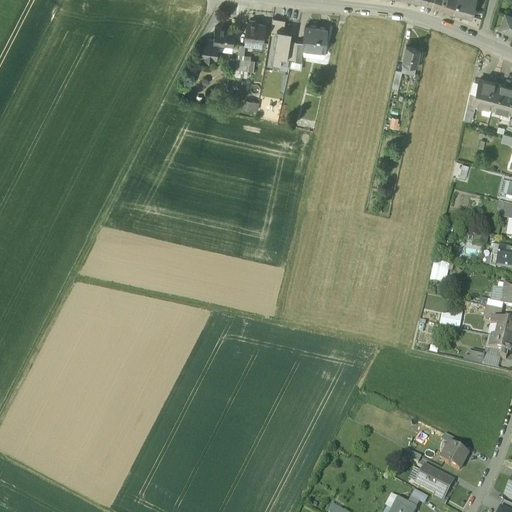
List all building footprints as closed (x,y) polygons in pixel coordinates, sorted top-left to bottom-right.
[(433,0),(432,5),(453,13),(456,0),(433,0)] [(475,0),(456,0),(453,13),(464,16),(464,14),(470,15),(469,17),(471,17),(475,0)] [(511,17),(506,15),(499,30),(511,35),(511,17)] [(285,20),(273,18),(271,31),(277,32),(278,28),(284,29),(285,20)] [(265,25),(247,23),(245,40),(262,42),(263,36),(264,26),(265,25)] [(235,29),(215,27),(214,40),(213,44),(217,44),(233,46),(235,29)] [(327,30),(305,27),(303,41),(302,49),(303,49),(324,52),(327,30)] [(277,32),(272,62),(280,63),(281,58),(286,58),(289,39),(291,31),(284,29),(278,28),(277,32)] [(214,40),(207,39),(206,48),(203,48),(202,58),(216,59),(216,57),(217,44),(213,44),(214,40)] [(289,39),(286,58),(294,60),(296,41),(289,39)] [(262,42),(245,40),(245,45),(245,46),(262,48),(262,42)] [(303,41),(296,41),(294,60),(294,61),(301,62),(303,49),(302,49),(303,41)] [(233,46),(217,44),(216,57),(230,58),(231,58),(233,46)] [(237,59),(251,60),(251,56),(244,55),(245,46),(245,45),(239,45),(237,59)] [(420,50),(406,47),(402,64),(403,64),(402,70),(413,69),(414,66),(416,67),(420,50)] [(231,58),(230,58),(229,69),(235,70),(236,70),(237,59),(231,58)] [(251,60),(243,59),(242,71),(247,71),(249,71),(251,60)] [(294,61),(291,61),(290,67),(300,70),(301,62),(294,61)] [(402,72),(396,71),(393,83),(399,85),(402,72)] [(498,84),(479,80),(476,95),(473,105),(474,105),(491,109),(498,84)] [(511,109),(511,87),(498,84),(491,109),(511,114),(511,109)] [(469,93),(466,110),(472,112),(474,105),(473,105),(476,95),(469,93)] [(250,103),(245,102),(243,109),(254,111),(256,102),(251,101),(250,103)] [(511,136),(503,134),(501,142),(511,145),(511,136)] [(488,151),(490,143),(481,141),(480,149),(488,151)] [(444,227),(457,229),(459,221),(446,218),(444,227)] [(487,236),(475,234),(473,243),(485,246),(487,236)] [(511,249),(499,247),(499,251),(493,250),(490,267),(511,270),(511,249)] [(445,284),(449,264),(435,261),(430,280),(445,284)] [(510,285),(504,284),(504,285),(503,290),(501,303),(501,304),(503,305),(511,306),(511,282),(510,285)] [(498,289),(494,288),(492,301),(501,303),(503,290),(498,289)] [(492,301),(489,301),(487,307),(502,311),(503,305),(501,304),(501,303),(492,301)] [(502,311),(487,307),(485,319),(491,320),(500,322),(502,311)] [(440,325),(460,330),(464,313),(442,315),(440,325)] [(503,323),(500,322),(498,328),(496,338),(511,341),(511,338),(511,324),(508,324),(503,323)] [(498,328),(490,326),(488,336),(491,337),(496,338),(498,328)] [(496,338),(491,337),(488,350),(501,352),(500,358),(505,359),(507,354),(508,354),(510,354),(511,353),(511,351),(511,350),(511,349),(510,348),(511,341),(496,338)] [(484,354),(471,351),(469,358),(483,361),(484,354)] [(456,441),(445,435),(442,441),(450,445),(450,444),(454,446),(456,441)] [(450,445),(441,461),(459,471),(468,454),(454,446),(450,444),(450,445)] [(421,458),(408,451),(404,457),(418,464),(421,458)] [(453,482),(424,466),(414,483),(434,493),(444,499),(444,498),(448,490),(449,490),(453,482)] [(444,499),(434,493),(432,499),(444,506),(448,500),(444,498),(444,499)] [(391,510),(390,511),(414,511),(416,509),(399,500),(394,511),(391,510)] [(511,511),(511,505),(502,501),(499,509),(504,511),(511,511)]
